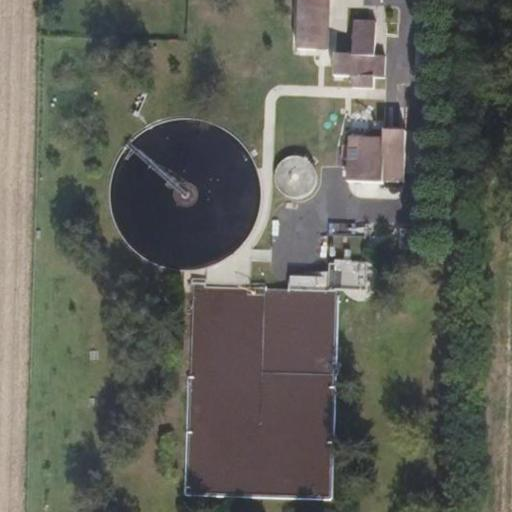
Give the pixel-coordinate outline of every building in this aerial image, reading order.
[(328,40),(329,0),(298,0),(298,38),(328,40)] [(378,54),(379,24),(358,22),(356,54),(338,54),(337,76),(355,77),(356,89),(377,89),(377,78),(388,78),(389,54),(378,54)] [(433,68),(435,28),(417,27),(415,67),(433,68)] [(395,185),(396,134),(385,134),(384,144),(350,143),(348,186),(385,188),(386,185),(395,185)] [(278,159),(279,192),(313,191),(312,158),(278,159)] [(268,390),(293,385),(295,392),(312,393),(317,415),(316,426),(320,444),(308,446),(307,464),(309,472),(330,473),(340,292),(378,294),(380,262),(331,259),(330,276),(291,274),(290,289),(269,288),(262,289),(251,289),(254,306),(269,376),(268,390)] [(195,287),(194,317),(238,318),(238,306),(240,306),(240,295),(221,294),(221,287),(195,287)]
